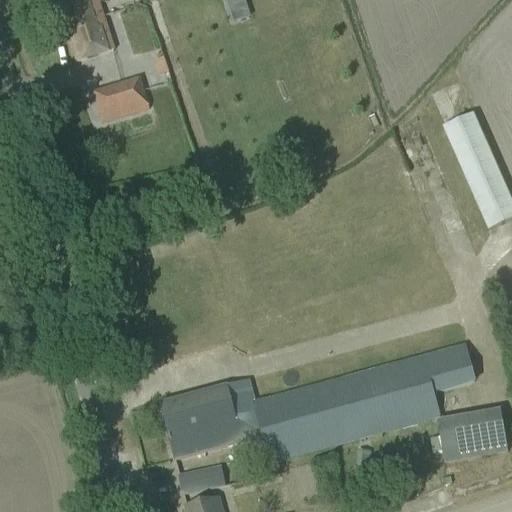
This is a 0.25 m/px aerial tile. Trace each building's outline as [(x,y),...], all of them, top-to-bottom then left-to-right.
[(55,0),(75,64),(113,52),(98,2),(104,0),(55,0)] [(242,0),(226,0),(231,13),(246,8),(242,0)] [(148,111),(138,78),(93,93),(103,126),(148,111)] [(441,130),(487,233),(511,222),(511,206),(472,116),(441,130)] [(439,419),(433,397),(475,385),(464,348),(265,403),(264,401),(252,404),(262,440),(269,466),(439,419)] [(160,407),(175,463),(262,440),(252,404),(246,384),(160,407)] [(436,421),(443,464),(508,454),(502,411),(436,421)] [(224,489),(220,470),(179,478),(183,498),(224,489)] [(450,479),(441,481),(443,488),(452,485),(450,479)] [(221,511),(218,500),(184,509),(184,511),(221,511)]
